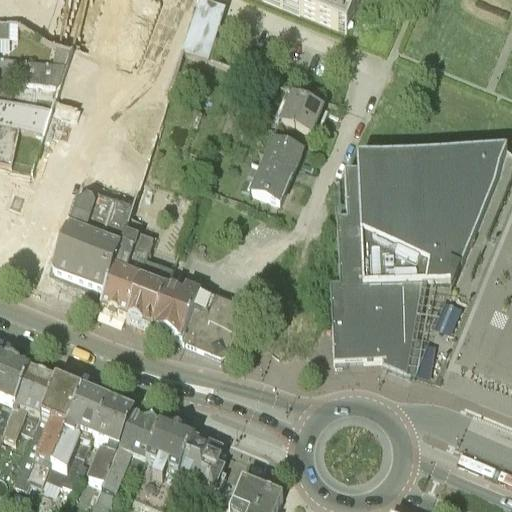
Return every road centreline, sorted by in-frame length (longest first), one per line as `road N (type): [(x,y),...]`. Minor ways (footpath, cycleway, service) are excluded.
road 1 (residential): [(295,248),(366,79),(348,54),(208,0)]
road 2 (primary): [(322,414),(134,362),(113,364)]
road 3 (primary): [(113,364),(126,380),(236,412),(300,448)]
road 4 (primary): [(113,364),(0,317)]
